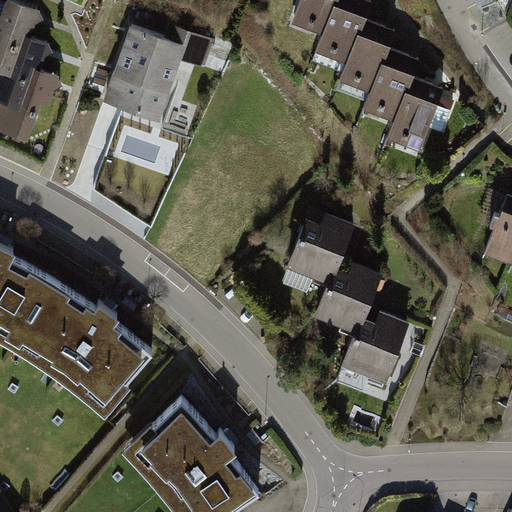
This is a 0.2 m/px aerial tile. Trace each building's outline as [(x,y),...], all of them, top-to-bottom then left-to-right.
[(39,6),(19,0),(4,0),(0,14),(0,97),(1,98),(0,98),(0,127),(27,137),(41,99),(49,101),(55,85),(62,83),(58,76),(58,73),(39,66),(44,54),(52,50),(48,42),(49,39),(31,33),(35,21),(43,17),(38,8),(39,6)] [(298,0),(291,20),(322,31),(315,50),(345,61),(338,79),(368,90),(361,109),(388,119),(382,137),(421,151),(446,84),(429,78),(416,73),(423,56),(404,49),(392,45),(398,27),(381,21),(367,16),(373,0),(298,0)] [(165,33),(133,21),(104,98),(159,118),(181,57),(205,66),(215,39),(169,22),(165,33)] [(511,193),(509,192),(500,213),(496,211),(492,222),(497,224),(487,251),(511,260),(511,193)] [(289,265),(327,280),(331,270),(336,272),(343,254),(355,221),(312,204),(289,265)] [(0,315),(3,317),(0,322),(0,326),(18,337),(54,277),(11,252),(14,246),(0,239),(0,315)] [(314,314),(353,329),(357,319),(363,321),(370,304),(384,270),(343,254),(336,272),(331,270),(327,280),(314,314)] [(97,304),(54,277),(18,337),(41,353),(45,345),(63,356),(55,367),(71,378),(80,367),(94,379),(89,385),(105,400),(152,348),(115,317),(119,312),(101,299),(97,304)] [(410,320),(370,304),(363,321),(357,319),(353,329),(340,363),(387,380),(400,345),(410,320)] [(217,433),(182,394),(153,423),(154,425),(133,445),(150,464),(156,458),(170,473),(159,482),(172,496),(183,488),(194,504),(186,509),(188,511),(223,511),(259,489),(230,449),(235,446),(222,428),(217,433)]
